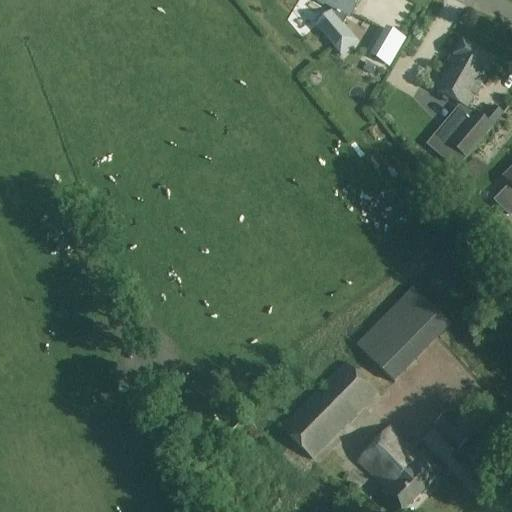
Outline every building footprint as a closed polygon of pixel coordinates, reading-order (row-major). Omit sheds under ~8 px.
[(344,27),(349,18),(351,19),(361,0),(314,0),(325,6),(326,5),(339,12),(334,15),(334,14),(318,27),(344,58),(359,45),(344,27)] [(390,66),(406,38),(388,27),(372,55),(390,66)] [(435,90),(456,102),(484,53),(462,41),(435,90)] [(484,53),(456,102),(467,108),(495,59),(484,53)] [(496,123),(503,114),(495,107),(488,116),(496,123)] [(456,171),(493,126),(474,112),(451,141),(441,134),(429,149),(456,171)] [(511,168),(500,182),(511,193),(511,168)] [(451,326),(412,288),(356,346),(394,384),(451,326)] [(313,460),(378,395),(346,364),(325,383),(330,389),(321,398),(315,393),(280,428),(313,460)] [(418,404),(424,413),(440,402),(434,393),(418,404)] [(449,411),(434,425),(459,450),(473,436),(449,411)] [(406,511),(443,474),(425,456),(422,460),(391,430),(359,463),(386,490),(381,495),(398,511),(406,511)]
